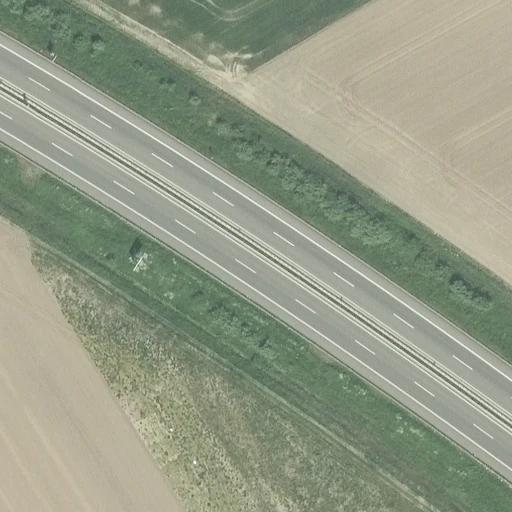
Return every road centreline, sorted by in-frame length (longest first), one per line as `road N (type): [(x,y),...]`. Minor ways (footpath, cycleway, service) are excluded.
road 1 (motorway): [(0,113),(294,301),(511,459)]
road 2 (motorway): [(511,404),(328,270),(0,63)]
